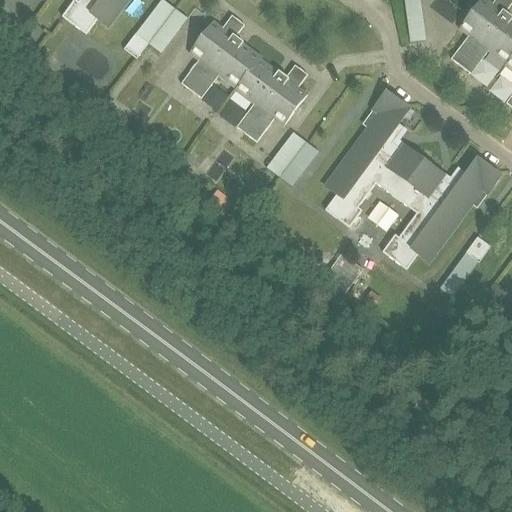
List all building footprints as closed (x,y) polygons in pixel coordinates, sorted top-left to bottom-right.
[(81,0),(79,4),(75,1),(62,19),(86,36),(97,21),(108,29),(129,0),(81,0)] [(404,0),(406,12),(421,10),(420,0),(404,0)] [(469,36),(458,51),(451,60),(471,75),(489,52),(506,64),(505,66),(511,71),(511,96),(506,104),(511,108),(511,17),(506,13),(511,5),(511,0),(496,0),(493,5),(486,0),(481,0),(459,29),(469,36)] [(154,11),(167,21),(174,11),(162,1),(154,11)] [(187,20),(174,11),(167,21),(180,30),(187,20)] [(199,62),(188,76),(181,85),(201,100),(219,77),(236,89),(234,91),(254,105),(236,129),(257,144),(274,120),(284,127),(307,96),(298,89),(307,76),(295,67),(286,78),(278,73),(278,74),(260,61),(262,59),(243,45),(243,44),(235,38),(244,26),(231,17),(222,30),(213,23),(189,55),(199,62)] [(137,61),(148,46),(135,36),(124,51),(137,61)] [(398,127),(409,111),(385,94),(373,111),(379,116),(326,189),(336,197),(325,212),(349,230),(362,212),(358,210),(376,185),(417,215),(399,240),(395,237),(382,254),(407,272),(418,257),(428,264),(482,191),(488,196),(501,178),(477,161),(465,177),(460,173),(449,187),(437,179),(441,175),(407,150),(404,155),(393,146),(403,132),(398,127)] [(182,161),(172,153),(164,163),(174,171),(182,161)] [(281,179),(288,170),(275,160),(268,170),(281,179)] [(301,180),(288,170),(281,179),(294,189),(301,180)] [(228,200),(217,191),(209,201),(220,210),(228,200)] [(478,240),(466,255),(479,265),(490,249),(478,240)] [(361,270),(340,253),(319,278),(339,295),(361,270)] [(452,300),(459,290),(447,281),(439,290),(452,300)] [(507,294),(495,284),(487,295),(491,298),(499,304),(507,294)] [(382,298),(371,291),(364,301),(374,309),(382,298)]
